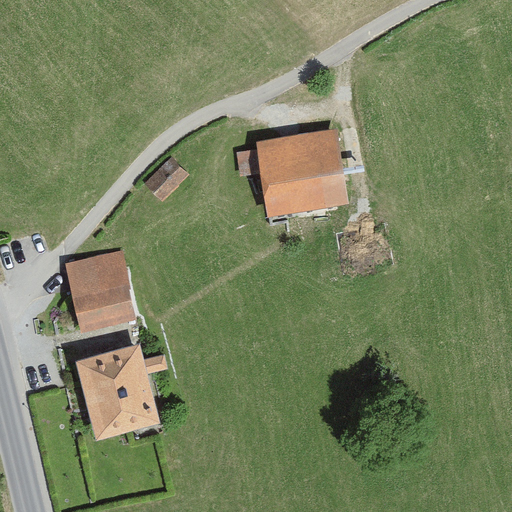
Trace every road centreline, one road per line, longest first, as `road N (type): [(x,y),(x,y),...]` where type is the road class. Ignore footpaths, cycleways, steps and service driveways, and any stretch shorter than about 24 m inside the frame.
road 1 (track): [(0,317),(161,144),(226,110),(288,94),(415,6),(436,0)]
road 2 (secondary): [(0,384),(31,511)]
